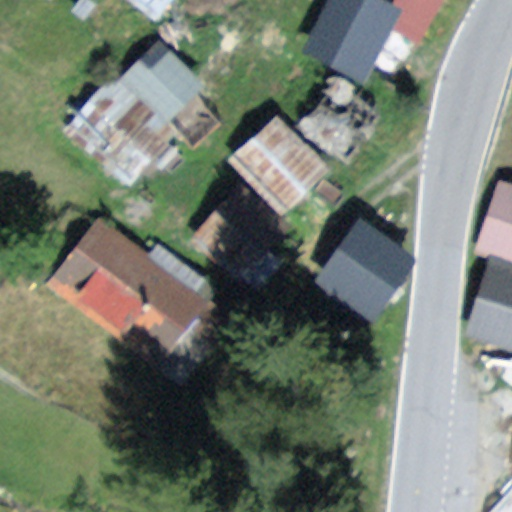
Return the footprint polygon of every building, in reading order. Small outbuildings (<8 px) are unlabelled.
[(155,0),(135,0),(148,9),(155,0)] [(383,21),(345,0),(335,0),(309,47),(354,72),(383,21)] [(425,0),(377,0),(413,21),(425,0)] [(189,87),(151,50),(122,79),(161,116),(189,87)] [(161,133),(105,84),(65,130),(122,179),(161,133)] [(315,168),(267,122),(231,160),(279,206),(315,168)] [(511,198),(492,191),(474,238),(511,252),(511,198)] [(275,232),(233,194),(195,235),(236,273),(275,232)] [(401,261),(354,229),(321,277),(368,309),(401,261)] [(194,301),(94,230),(55,286),(155,357),(194,301)] [(511,283),(492,275),(473,323),(511,337),(511,283)]
